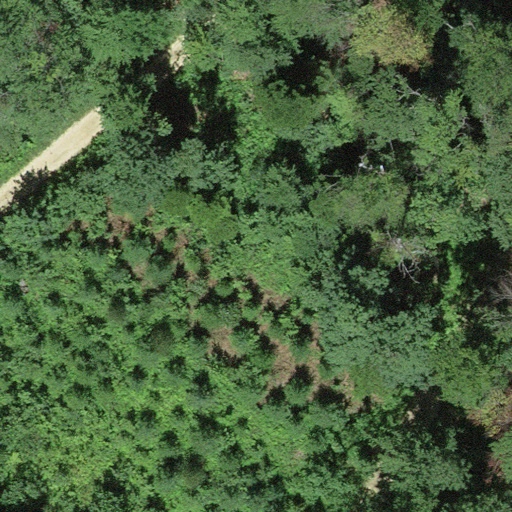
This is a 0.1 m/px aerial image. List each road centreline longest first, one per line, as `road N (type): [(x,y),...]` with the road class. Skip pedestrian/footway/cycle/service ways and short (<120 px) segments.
road 1 (track): [(0,211),(244,0)]
road 2 (track): [(511,259),(353,511)]
